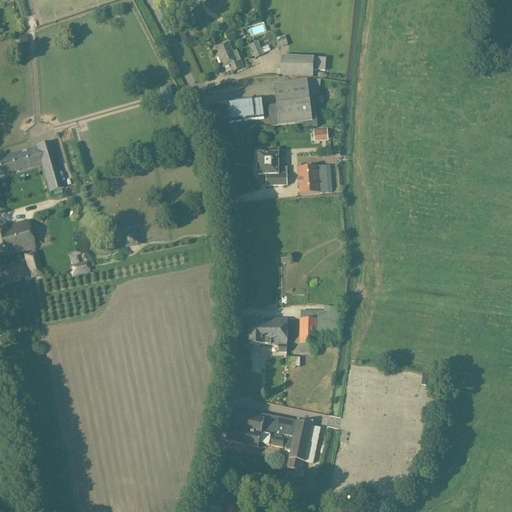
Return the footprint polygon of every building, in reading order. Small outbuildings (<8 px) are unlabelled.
[(244,36),(242,30),(234,32),(236,39),(244,36)] [(19,37),(19,45),(27,45),(27,36),(19,37)] [(285,37),(275,39),(278,49),(288,46),(285,37)] [(249,46),(255,60),(264,56),(263,55),(270,52),(268,46),(261,50),(258,42),(249,46)] [(228,43),(216,49),(219,55),(217,56),(223,69),(230,66),(234,74),(244,69),(236,52),(233,54),(228,43)] [(325,73),(326,59),(314,59),(281,58),(280,76),(313,78),(313,72),(325,73)] [(303,130),(317,128),(313,101),(309,102),(307,81),(273,86),(276,106),(268,107),(270,129),(303,125),(303,130)] [(264,120),(262,100),(253,101),(228,104),(230,124),(264,120)] [(328,129),(314,130),(315,141),(328,141),(328,129)] [(0,176),(41,165),(49,194),(62,190),(48,145),(36,148),(36,149),(0,159),(0,176)] [(278,154),(258,155),(258,176),(267,176),(267,187),(287,187),(287,169),(278,169),(278,154)] [(299,196),(331,194),(329,167),(297,169),(299,196)] [(27,222),(0,230),(0,259),(35,249),(27,222)] [(120,231),(124,247),(141,243),(137,227),(120,231)] [(43,277),(37,253),(23,256),(30,280),(43,277)] [(291,256),(281,256),(281,265),(291,265),(291,256)] [(317,356),(317,346),(338,346),(339,308),(324,308),(324,312),(301,312),(300,356),(317,356)] [(287,354),(287,320),(250,320),(250,346),(279,346),(279,354),(287,354)] [(287,370),(298,371),(299,357),(287,357),(287,370)] [(232,413),(226,442),(258,449),(259,445),(270,447),(276,418),(241,411),(240,415),(232,413)] [(313,426),(276,418),(270,447),(291,451),(287,470),(301,472),(303,463),(305,464),(305,463),(305,461),(313,463),(320,428),(313,426)]
